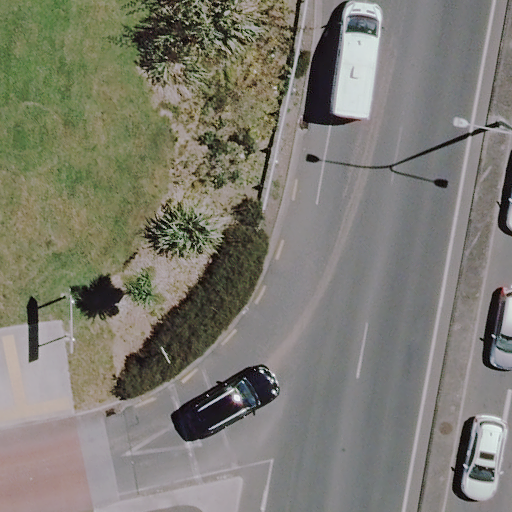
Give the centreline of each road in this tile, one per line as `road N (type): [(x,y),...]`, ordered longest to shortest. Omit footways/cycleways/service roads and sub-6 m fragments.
road 1 (primary): [(0,480),(219,419),(366,337)]
road 2 (primary): [(366,337),(395,0)]
road 3 (primary): [(334,511),(366,337)]
